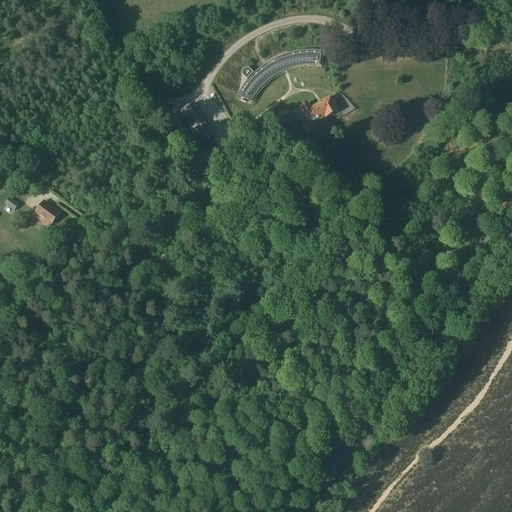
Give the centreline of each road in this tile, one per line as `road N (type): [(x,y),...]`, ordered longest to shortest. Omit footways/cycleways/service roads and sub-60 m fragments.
road 1 (track): [(467,36),(464,85),(431,175),(385,206),(372,232),(342,253),(322,290),(294,299),(247,335),(231,417),(170,511)]
road 2 (unclassified): [(164,252),(215,220),(232,198),(238,155),(206,86),(244,38),(309,17),(359,35),(511,38)]
road 3 (primary): [(297,511),(511,230)]
road 4 (track): [(114,511),(143,456),(160,390),(164,252)]
